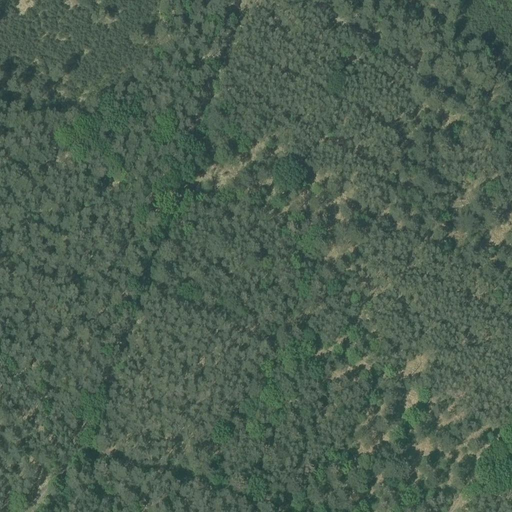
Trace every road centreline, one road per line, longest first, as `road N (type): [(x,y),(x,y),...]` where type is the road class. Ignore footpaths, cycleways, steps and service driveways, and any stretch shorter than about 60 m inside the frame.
road 1 (track): [(238,0),(86,448)]
road 2 (track): [(511,141),(304,0)]
road 3 (track): [(86,448),(0,357)]
